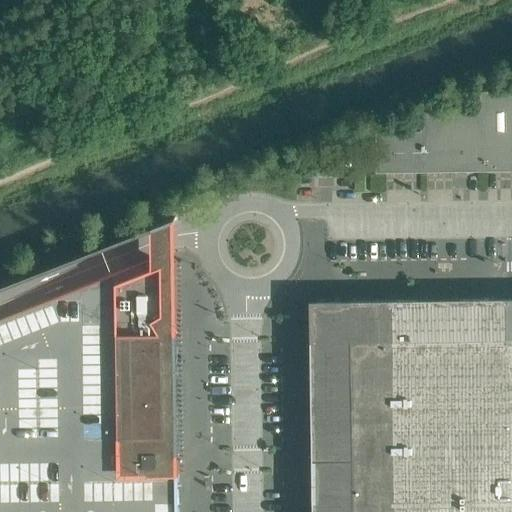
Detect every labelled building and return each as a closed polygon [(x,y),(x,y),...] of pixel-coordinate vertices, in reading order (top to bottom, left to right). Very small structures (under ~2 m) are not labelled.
[(511,89),(480,90),(480,110),(420,110),(421,130),(376,130),(376,172),(511,169),(511,89)] [(179,453),(177,332),(165,313),(164,238),(164,224),(175,218),(175,217),(0,285),(0,511),(179,511),(179,507),(178,482),(179,473),(174,468),(173,458),(179,453)] [(312,459),(511,456),(511,393),(511,297),(411,299),(411,338),(350,339),(350,361),(311,362),(312,459)] [(310,300),(311,362),(350,361),(350,339),(411,338),(411,299),(310,300)] [(511,511),(511,456),(312,459),(312,511),(511,511)]
